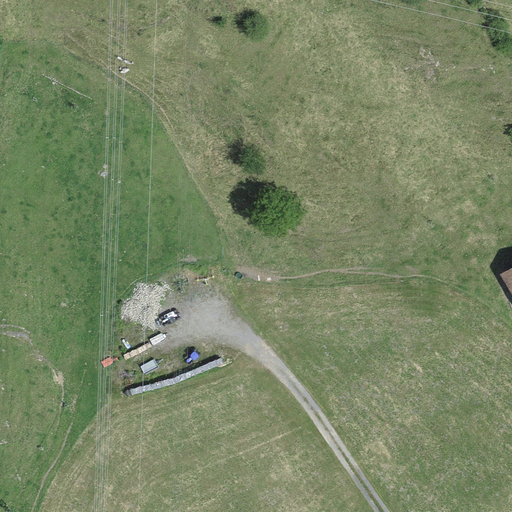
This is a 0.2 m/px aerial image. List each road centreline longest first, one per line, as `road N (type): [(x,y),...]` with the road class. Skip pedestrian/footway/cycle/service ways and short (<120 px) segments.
road 1 (track): [(206,322),(211,285),(190,198),(140,121),(36,52),(31,30),(43,4),(63,0)]
road 2 (track): [(386,511),(308,400),(230,327),(206,322),(154,339)]
